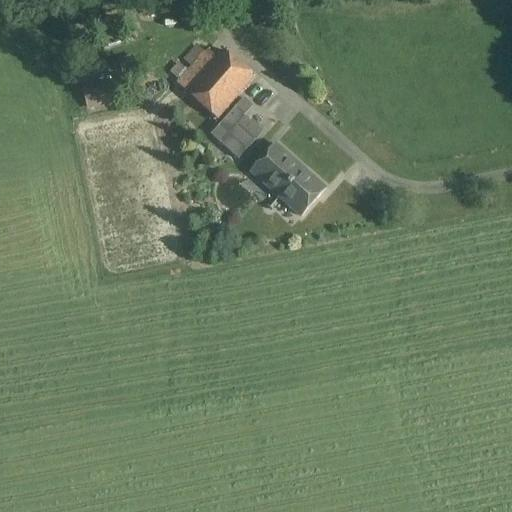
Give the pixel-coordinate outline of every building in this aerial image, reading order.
[(166,17),(207,15),(207,1),(165,3),(166,17)] [(218,122),(233,106),(256,81),(225,52),(215,62),(196,47),(183,61),(191,69),(188,72),(179,65),(171,74),(179,82),(176,85),(218,122)] [(120,60),(125,75),(139,70),(134,55),(120,60)] [(108,83),(83,88),(88,111),(113,105),(108,83)] [(211,136),(238,161),(263,133),(245,117),(253,108),(244,99),(211,136)] [(276,146),(251,174),(279,199),(304,171),(276,146)] [(279,199),(301,219),(326,190),(304,171),(279,199)]
